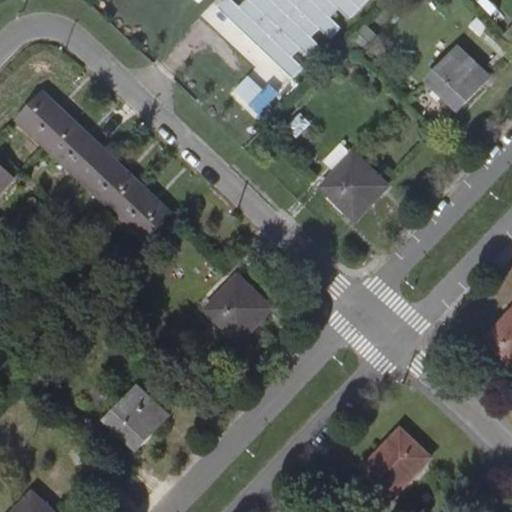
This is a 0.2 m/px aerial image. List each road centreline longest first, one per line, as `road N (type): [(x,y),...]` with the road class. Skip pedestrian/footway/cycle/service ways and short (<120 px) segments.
road 1 (residential): [(361,309),(69,36),(36,29),(0,53)]
road 2 (residential): [(361,309),(169,511)]
road 3 (residential): [(242,511),(399,346)]
road 4 (residential): [(511,145),(361,309)]
road 5 (residential): [(399,346),(511,225)]
road 6 (residential): [(399,346),(511,460)]
